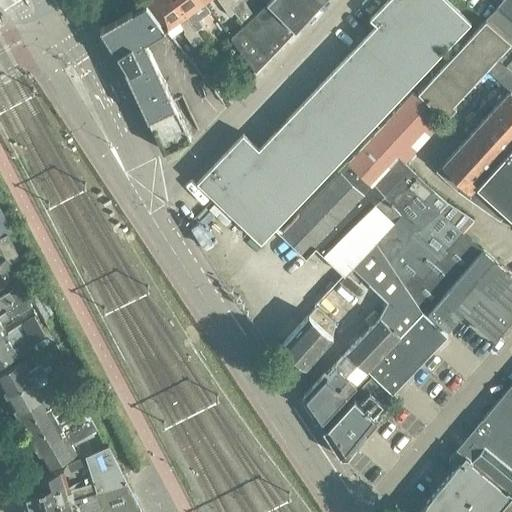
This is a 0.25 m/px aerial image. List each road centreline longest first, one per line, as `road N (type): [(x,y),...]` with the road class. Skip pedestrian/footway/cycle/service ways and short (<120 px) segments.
road 1 (tertiary): [(341,511),(143,204)]
road 2 (residential): [(143,204),(346,0)]
road 3 (residential): [(511,335),(367,511)]
road 4 (tertiary): [(143,204),(59,14)]
